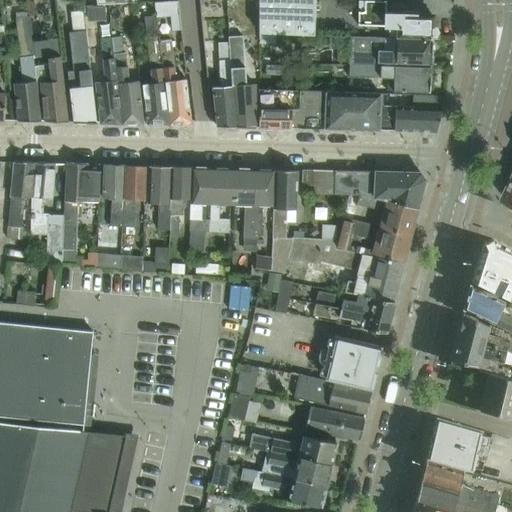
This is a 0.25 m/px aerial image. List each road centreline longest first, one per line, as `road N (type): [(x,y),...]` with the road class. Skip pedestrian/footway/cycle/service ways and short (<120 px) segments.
road 1 (residential): [(466,160),(0,145)]
road 2 (secondary): [(377,511),(458,197)]
road 3 (secondary): [(466,160),(502,28),(501,0)]
